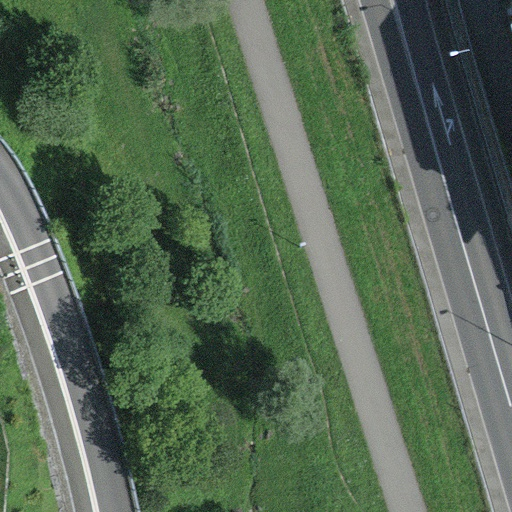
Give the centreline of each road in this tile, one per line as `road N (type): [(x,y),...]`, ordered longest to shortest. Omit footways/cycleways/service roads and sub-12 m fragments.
road 1 (motorway): [(418,511),(265,0)]
road 2 (motorway): [(144,0),(295,511)]
road 3 (primary): [(511,409),(393,0)]
road 4 (residential): [(111,511),(49,301),(0,186)]
